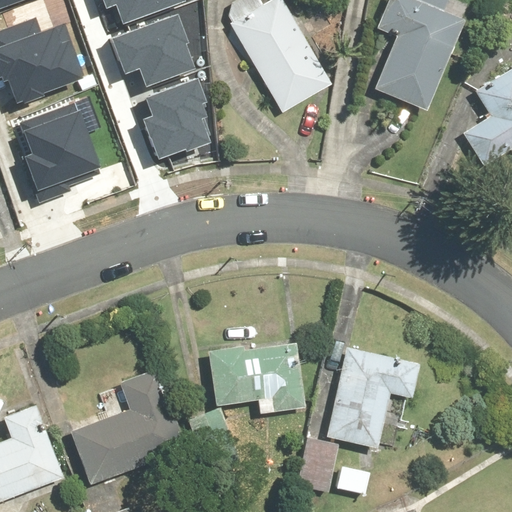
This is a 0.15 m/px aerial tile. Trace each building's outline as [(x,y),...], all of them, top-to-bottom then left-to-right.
[(103,0),(105,3),(114,0),(120,17),(173,0),(103,0)] [(290,0),(235,0),(224,6),(285,110),(338,79),(290,0)] [(376,86),(427,108),(473,1),(470,0),(387,0),(377,25),(398,34),(376,86)] [(109,35),(121,68),(134,63),(142,84),(197,65),(177,11),(109,35)] [(0,79),(10,76),(17,96),(83,73),(65,23),(45,30),(39,13),(0,26),(0,79)] [(465,124),(489,162),(511,147),(511,61),(476,84),(491,107),(465,124)] [(140,112),(154,158),(216,138),(196,76),(144,93),(149,109),(140,112)] [(11,121),(37,193),(105,169),(82,106),(76,108),(72,99),(11,121)] [(306,337),(211,341),(214,400),(260,397),(260,410),(309,408),(306,337)] [(340,342),(327,435),(383,443),(390,393),(418,397),(424,354),(340,342)] [(71,428),(92,480),(190,443),(159,364),(121,379),(131,405),(71,428)] [(0,436),(0,498),(70,472),(41,399),(5,412),(13,432),(0,436)] [(228,405),(189,412),(198,460),(237,453),(228,405)] [(305,437),(297,488),(332,493),(339,442),(305,437)] [(424,511),(421,503),(398,511),(424,511)]
